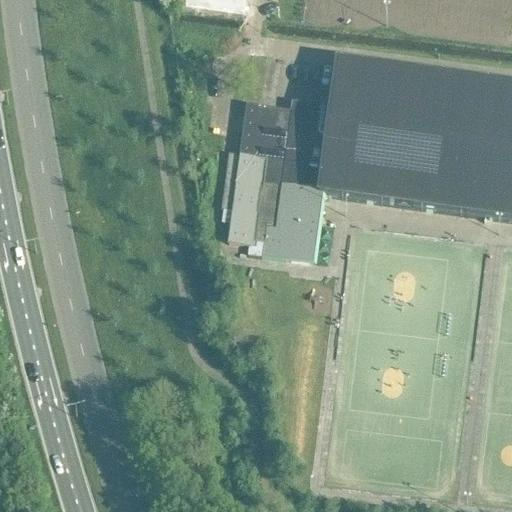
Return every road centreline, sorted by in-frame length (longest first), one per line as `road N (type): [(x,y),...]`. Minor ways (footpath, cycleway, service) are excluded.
road 1 (primary): [(128,511),(52,236),(7,0)]
road 2 (primary): [(0,193),(79,511)]
